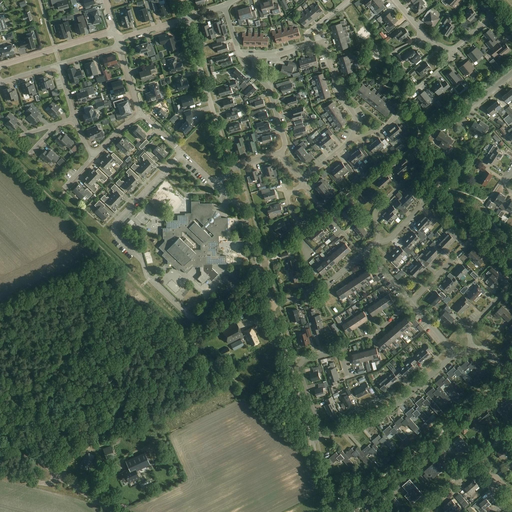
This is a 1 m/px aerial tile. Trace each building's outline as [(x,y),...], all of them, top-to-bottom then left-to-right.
[(59,10),(68,7),(66,0),(63,1),(62,0),(51,0),(53,8),(58,6),(59,10)] [(160,17),(168,14),(164,4),(160,5),(158,0),(154,0),(151,1),(154,11),(158,10),(160,17)] [(268,8),(269,12),(273,11),(274,14),(279,13),(278,8),(277,4),(274,5),(272,0),(267,2),(268,8)] [(373,6),(379,0),(365,0),(364,1),(370,8),(373,6)] [(384,4),(380,0),(379,0),(373,6),(375,8),(372,10),(377,15),(383,10),(380,7),(384,4)] [(425,3),(423,1),(413,8),(418,14),(425,9),(422,6),(425,3)] [(269,12),(266,2),(261,3),(261,4),(257,5),(258,10),(259,9),(262,18),(265,17),(264,16),(270,14),(269,12)] [(314,8),(319,16),(324,12),(318,5),(315,8),(313,5),(310,7),(312,10),(314,8)] [(250,7),(244,9),(247,18),(250,17),(251,20),(257,18),(254,11),(252,12),(250,7)] [(465,20),(460,25),(465,29),(470,24),(471,25),(479,17),(477,15),(473,11),(474,11),(471,7),(468,11),(464,15),(467,18),(465,20)] [(146,8),(138,11),(142,22),(149,20),(146,8)] [(315,19),(319,16),(314,8),(312,10),(310,11),(308,9),(305,11),(307,13),(309,12),(315,19)] [(89,13),(92,24),(94,24),(94,25),(99,23),(99,22),(100,22),(97,10),(92,12),(91,9),(85,11),(86,14),(89,13)] [(244,19),(247,18),(244,9),(238,10),(240,15),(237,16),(240,26),(243,25),(242,23),(245,22),(244,19)] [(126,16),(121,17),(122,21),(121,21),(122,24),(123,24),(124,28),(131,25),(129,18),(132,17),(130,10),(125,11),(126,16)] [(434,12),(430,10),(428,11),(425,16),(428,18),(425,21),(433,27),(438,19),(438,18),(435,16),(432,14),(434,12)] [(304,16),(310,23),(315,19),(309,12),(307,13),(305,15),(303,13),(301,15),(303,17),(304,16)] [(387,23),(394,16),(391,12),(387,15),(385,13),(377,19),(379,22),(383,19),(387,23)] [(74,24),(77,34),(84,32),(82,23),(85,22),(83,15),(77,17),(79,23),(74,24)] [(305,27),(310,23),(304,16),(303,17),(301,19),(299,16),(296,18),(298,21),(300,20),(305,27)] [(398,20),(394,16),(387,23),(389,25),(385,28),(388,33),(396,26),(394,24),(398,20)] [(455,27),(449,23),(451,21),(449,19),(449,18),(446,16),(442,22),(445,24),(446,23),(447,24),(442,32),(448,37),(455,27)] [(331,26),(333,32),(347,28),(346,27),(342,28),(342,25),(345,24),(344,20),(340,22),(341,23),(331,26)] [(60,24),(57,25),(60,34),(59,35),(60,39),(67,37),(66,31),(69,30),(67,21),(60,24)] [(224,24),(221,25),(220,21),(214,23),(214,24),(212,25),(215,35),(218,34),(218,33),(220,32),(221,36),(227,34),(224,24)] [(212,28),(209,29),(208,25),(202,27),(205,36),(208,35),(210,39),(215,38),(212,28)] [(289,27),(290,30),(292,30),(295,39),(301,37),(298,28),(293,29),(293,26),(289,27)] [(289,40),(295,39),(292,30),(290,30),(288,31),(287,28),(284,29),(284,32),(286,31),(289,40)] [(333,32),(335,38),(348,34),(348,33),(344,34),(343,31),(347,30),(347,28),(333,32)] [(395,39),(398,36),(402,41),(410,34),(405,29),(402,31),(399,28),(397,30),(392,35),(395,39)] [(280,33),(283,42),(289,40),(286,31),(284,32),(282,32),(281,29),(278,30),(279,33),(280,33)] [(494,35),(490,29),(486,32),(487,33),(484,35),(489,41),(486,43),(490,48),(497,43),(494,40),(497,38),(495,35),(494,35)] [(280,33),(279,33),(276,34),(275,31),(272,32),(273,35),(275,35),(277,44),(283,42),(280,33)] [(169,38),(168,34),(158,37),(161,45),(167,43),(169,51),(177,48),(174,41),(175,41),(174,37),(169,38)] [(335,38),(336,45),(350,40),(350,39),(346,40),(345,37),(349,36),(348,34),(335,38)] [(27,46),(28,49),(35,47),(32,36),(25,38),(25,40),(19,42),(21,48),(27,46)] [(351,42),(350,40),(336,45),(338,51),(348,48),(347,43),(351,42)] [(148,45),(147,42),(143,44),(141,44),(136,46),(137,47),(135,47),(137,51),(138,51),(139,53),(147,51),(148,57),(155,55),(152,44),(148,45)] [(217,48),(219,53),(228,50),(227,44),(221,46),(220,43),(212,45),(213,49),(217,48)] [(499,43),(496,46),(490,51),(494,56),(497,54),(497,55),(500,53),(502,56),(506,53),(506,54),(509,51),(507,47),(508,47),(505,43),(502,46),(499,43)] [(12,45),(3,47),(2,46),(0,47),(0,55),(0,57),(14,53),(12,45)] [(476,52),(473,48),(469,51),(471,54),(469,56),(473,62),(476,60),(478,62),(482,59),(480,57),(483,55),(479,49),(476,52)] [(403,57),(406,60),(409,57),(411,59),(414,62),(415,64),(421,59),(420,57),(421,56),(416,51),(415,52),(412,49),(409,52),(403,57)] [(117,63),(115,55),(103,59),(105,66),(109,65),(109,66),(113,65),(113,64),(117,63)] [(227,58),(226,55),(216,58),(217,63),(221,62),(222,66),(232,63),(231,57),(227,58)] [(176,64),(175,58),(168,60),(169,66),(168,66),(170,73),(183,69),(181,62),(176,64)] [(475,68),(470,63),(467,65),(464,61),(460,65),(462,67),(460,69),(465,75),(467,73),(469,76),(473,72),(472,71),(475,68)] [(95,69),(93,62),(85,64),(87,69),(86,69),(88,76),(98,73),(96,69),(95,69)] [(296,63),(289,62),(288,67),(282,66),(281,71),(292,74),(294,66),(296,67),(296,63)] [(416,71),(421,76),(422,76),(423,77),(427,74),(425,73),(431,68),(426,62),(421,67),(419,64),(414,68),(416,71)] [(156,71),(153,65),(142,68),(143,71),(139,73),(142,80),(143,80),(143,81),(147,80),(147,79),(152,77),(151,73),(156,71)] [(75,71),(74,67),(67,69),(71,82),(78,80),(77,78),(82,77),(80,71),(76,72),(75,71)] [(246,78),(237,69),(232,74),(241,83),(246,78)] [(456,75),(453,71),(447,76),(454,84),(458,81),(460,83),(464,80),(459,73),(456,75)] [(313,85),(316,84),(316,82),(325,79),(324,73),(314,76),(315,81),(312,82),(313,85)] [(183,82),(182,76),(176,78),(177,83),(176,84),(178,91),(189,87),(187,81),(183,82)] [(47,80),(46,77),(39,79),(42,88),(46,87),(47,90),(54,88),(51,79),(47,80)] [(327,85),(325,79),(316,82),(316,84),(317,86),(314,87),(314,91),(318,89),(317,88),(327,85)] [(113,89),(123,87),(121,80),(113,83),(113,80),(106,82),(108,88),(112,86),(113,89)] [(291,83),(290,80),(281,83),(282,88),(281,88),(283,93),(294,89),(292,83),(291,83)] [(220,96),(232,92),(231,86),(237,85),(236,81),(229,83),(230,86),(228,87),(218,90),(220,96)] [(442,85),(438,81),(435,84),(436,85),(433,88),(438,94),(441,92),(442,93),(450,86),(446,82),(442,85)] [(29,86),(28,82),(21,85),(24,94),(28,93),(29,95),(36,93),(33,85),(29,86)] [(159,93),(156,84),(149,86),(151,91),(150,93),(146,94),(148,101),(156,99),(157,99),(161,98),(160,93),(159,93)] [(246,84),(242,89),(249,96),(256,89),(252,85),(249,87),(246,84)] [(356,93),(361,97),(368,88),(369,90),(372,87),(369,85),(367,87),(363,84),(356,93)] [(319,94),(329,91),(327,85),(317,88),(318,89),(319,92),(315,93),(316,96),(320,95),(319,94)] [(94,93),(92,86),(84,88),(85,92),(77,94),(77,97),(77,98),(77,100),(78,100),(79,103),(83,101),(83,102),(86,101),(86,100),(89,99),(88,96),(89,95),(94,93)] [(123,87),(113,89),(114,93),(110,94),(111,100),(118,98),(117,95),(125,93),(124,92),(125,91),(124,88),(123,88),(123,87)] [(11,91),(10,88),(3,90),(6,99),(10,98),(11,101),(17,99),(15,90),(11,91)] [(368,88),(361,97),(366,101),(373,92),(374,93),(376,91),(374,88),(372,91),(369,90),(368,88)] [(319,94),(320,95),(320,98),(317,99),(318,102),(322,101),(321,99),(331,96),(329,91),(319,94)] [(423,103),(421,105),(424,109),(433,102),(435,99),(432,96),(428,91),(426,93),(424,91),(418,97),(423,103)] [(373,92),(366,101),(371,105),(378,96),(379,97),(381,94),(379,92),(376,95),(374,93),(373,92)] [(297,100),(301,99),(299,93),(293,94),(294,97),(287,99),(289,106),(298,103),(297,100)] [(511,102),(511,98),(507,93),(502,97),(507,103),(510,100),(511,102)] [(194,103),(191,95),(188,96),(180,98),(183,107),(187,106),(187,105),(194,103)] [(378,96),(371,105),(376,109),(383,100),(384,101),(386,98),(384,96),(381,99),(379,97),(378,96)] [(235,105),(233,99),(223,102),(225,108),(235,105)] [(257,102),(256,99),(249,101),(251,106),(256,105),(256,108),(265,105),(263,100),(257,102)] [(119,110),(129,107),(129,106),(130,105),(128,101),(120,103),(119,100),(113,102),(115,108),(118,106),(119,110)] [(383,100),(376,109),(381,113),(388,104),(389,105),(391,102),(389,100),(386,103),(384,101),(383,100)] [(60,108),(53,101),(48,106),(50,108),(47,111),(54,118),(60,113),(57,110),(60,108)] [(492,105),(497,111),(499,109),(501,112),(504,109),(502,107),(497,101),(492,105)] [(104,108),(103,102),(95,104),(97,110),(104,108)] [(328,113),(336,107),(333,102),(325,108),(327,112),(324,114),(326,117),(329,114),(328,113)] [(180,107),(180,104),(175,106),(177,113),(183,111),(182,107),(180,107)] [(388,104),(381,113),(386,116),(393,108),(394,109),(396,106),(394,104),(391,107),(389,105),(388,104)] [(492,115),(497,111),(492,105),(487,109),(492,115)] [(39,114),(30,106),(26,111),(29,114),(26,117),(33,124),(39,119),(36,116),(39,114)] [(97,113),(96,113),(95,111),(94,111),(93,107),(84,110),(85,112),(86,114),(83,115),(85,123),(98,119),(97,117),(98,117),(99,116),(98,114),(97,113)] [(129,107),(119,110),(120,113),(116,114),(118,120),(124,118),(123,115),(132,112),(130,107),(129,108),(129,107)] [(239,110),(238,107),(232,109),(233,112),(226,114),(228,120),(239,117),(237,111),(239,110)] [(294,114),(292,114),(294,121),(303,118),(301,114),(305,113),(303,107),(297,109),(293,111),(294,114)] [(340,112),(336,107),(328,113),(329,114),(331,117),(328,119),(330,121),(333,119),(332,118),(340,112)] [(168,115),(161,109),(157,113),(164,119),(168,115)] [(261,113),(260,110),(253,112),(249,113),(250,117),(254,116),(254,118),(259,116),(260,119),(268,117),(267,111),(261,113)] [(192,117),(190,111),(184,113),(186,119),(187,121),(179,129),(180,129),(179,130),(181,132),(182,132),(184,134),(192,126),(190,124),(193,121),(191,118),(192,117)] [(17,120),(9,112),(5,117),(8,120),(5,124),(12,131),(17,125),(15,123),(17,120)] [(335,123),(343,117),(340,112),(332,118),(333,119),(334,121),(331,124),(333,126),(336,124),(335,123)] [(335,123),(336,124),(338,126),(335,128),(337,131),(340,129),(339,127),(347,122),(343,117),(335,123)] [(263,125),(262,122),(256,124),(258,129),(261,128),(262,131),(271,128),(269,123),(263,125)] [(481,126),(475,122),(470,129),(479,135),(482,131),(485,133),(489,127),(483,123),(481,126)] [(241,130),(239,123),(229,127),(231,133),(241,130)] [(304,127),(303,124),(294,127),(295,132),(294,132),(296,137),(307,133),(305,127),(304,127)] [(397,124),(392,128),(398,136),(401,133),(402,134),(406,131),(401,125),(399,127),(397,124)] [(99,132),(97,126),(87,130),(91,139),(94,137),(95,140),(104,136),(102,131),(99,132)] [(142,130),(138,126),(135,129),(136,129),(133,132),(141,140),(146,135),(141,131),(142,130)] [(398,136),(392,128),(387,132),(389,135),(387,137),(392,143),(396,140),(395,138),(398,136)] [(324,138),(330,145),(334,141),(330,136),(333,134),(329,129),(324,132),(327,135),(324,138)] [(451,138),(441,131),(436,139),(441,142),(439,145),(446,150),(450,144),(448,142),(451,138)] [(254,142),(256,141),(255,136),(254,133),(249,134),(251,141),(248,142),(250,152),(256,150),(254,142)] [(262,134),(255,136),(256,141),(257,141),(263,140),(264,143),(272,141),(271,135),(262,137),(262,134)] [(73,143),(65,135),(62,137),(60,135),(54,140),(62,147),(65,144),(68,148),(73,143)] [(330,145),(324,138),(321,140),(318,137),(314,141),(318,146),(321,144),(325,149),(330,145)] [(244,145),(242,138),(237,139),(238,143),(234,144),(237,155),(243,153),(241,145),(244,145)] [(373,142),(379,149),(382,146),(384,149),(386,147),(386,146),(388,144),(384,139),(382,142),(379,138),(373,142)] [(127,144),(122,139),(117,145),(125,152),(130,147),(132,150),(135,147),(129,142),(127,144)] [(149,142),(146,139),(139,147),(141,149),(149,142)] [(299,149),(295,152),(299,157),(306,151),(304,149),(307,146),(303,142),(297,146),(299,149)] [(379,149),(373,142),(368,146),(372,150),(369,152),(373,157),(381,151),(379,149)] [(490,150),(488,153),(499,160),(503,155),(498,152),(500,149),(496,147),(494,145),(490,150)] [(71,151),(74,154),(79,149),(76,146),(71,151)] [(162,151),(158,146),(153,151),(161,159),(164,156),(164,157),(167,154),(163,150),(162,151)] [(359,148),(354,153),(359,159),(360,159),(362,163),(367,159),(366,157),(368,155),(364,151),(362,152),(359,148)] [(58,158),(50,150),(47,153),(45,150),(39,156),(47,163),(50,160),(53,163),(58,158)] [(306,151),(299,157),(303,162),(307,159),(309,161),(314,158),(312,155),(313,154),(311,151),(308,154),(306,151)] [(108,154),(104,158),(111,165),(114,163),(115,164),(116,164),(117,164),(119,166),(123,162),(113,153),(111,155),(110,156),(108,154)] [(145,162),(142,164),(150,171),(153,167),(151,165),(152,164),(154,162),(145,153),(141,156),(144,159),(143,159),(143,160),(145,162)] [(357,161),(359,159),(354,153),(349,157),(352,160),(349,163),(353,168),(356,165),(357,167),(359,164),(357,161)] [(499,160),(488,153),(487,156),(489,157),(488,160),(486,159),(484,162),(490,166),(491,163),(495,166),(499,160)] [(111,165),(104,158),(100,162),(102,164),(101,165),(102,165),(99,167),(109,177),(112,173),(110,171),(110,170),(110,169),(109,168),(111,165)] [(408,163),(404,158),(400,162),(402,164),(396,170),(400,175),(409,168),(406,165),(408,163)] [(342,162),(337,166),(342,173),(344,176),(347,173),(348,175),(353,170),(348,164),(345,166),(342,162)] [(150,171),(142,164),(140,167),(138,165),(137,165),(137,166),(134,163),(131,167),(140,176),(143,174),(144,173),(146,175),(150,171)] [(486,167),(481,164),(478,168),(483,171),(485,172),(479,181),(486,186),(493,175),(486,170),(484,169),(486,167)] [(273,171),(271,166),(265,168),(267,176),(274,174),(275,177),(278,176),(276,170),(273,171)] [(340,175),(342,173),(337,166),(332,170),(335,174),(332,176),(336,181),(339,179),(340,180),(342,178),(340,175)] [(129,178),(127,180),(134,187),(138,183),(136,181),(137,180),(139,178),(129,168),(126,172),(128,175),(128,176),(129,178)] [(92,170),(89,174),(96,181),(98,178),(100,180),(101,180),(102,179),(104,182),(108,178),(98,169),(96,171),(95,171),(94,172),(92,170)] [(248,177),(250,183),(253,182),(253,180),(258,179),(259,182),(264,180),(262,174),(258,175),(257,170),(250,172),(251,176),(248,177)] [(391,174),(388,171),(384,174),(386,176),(378,183),(382,188),(391,180),(388,177),(391,174)] [(94,184),(96,181),(89,174),(85,178),(87,180),(86,181),(84,183),(94,193),(97,189),(95,187),(95,186),(95,185),(94,184)] [(316,188),(320,193),(327,188),(325,185),(328,183),(325,180),(324,181),(322,178),(317,182),(320,185),(316,188)] [(131,191),(134,187),(127,180),(125,183),(123,181),(122,181),(122,182),(119,179),(116,183),(125,192),(128,190),(129,189),(131,191)] [(114,194),(112,196),(119,203),(123,199),(121,197),(122,196),(124,194),(114,184),(111,188),(113,190),(113,191),(113,192),(114,194)] [(84,191),(78,185),(73,190),(79,196),(78,196),(81,199),(84,195),(88,199),(92,194),(87,188),(84,191)] [(370,192),(365,186),(360,191),(362,192),(357,196),(364,204),(370,199),(367,194),(370,192)] [(408,192),(404,197),(410,203),(415,199),(412,196),(416,192),(411,187),(407,191),(408,192)] [(269,192),(268,188),(261,190),(263,194),(264,194),(266,200),(276,197),(274,190),(269,192)] [(327,188),(320,193),(324,198),(328,195),(330,198),(335,194),(333,191),(334,191),(332,188),(329,190),(327,188)] [(499,207),(502,209),(507,202),(504,201),(506,197),(500,193),(494,202),(500,206),(499,207)] [(119,203),(112,196),(109,199),(108,197),(107,197),(106,198),(104,195),(100,199),(110,208),(112,206),(113,206),(114,205),(116,207),(119,203)] [(397,198),(393,202),(400,209),(401,207),(403,205),(406,208),(410,203),(404,197),(400,201),(397,198)] [(105,206),(99,200),(94,205),(98,209),(95,212),(97,214),(98,214),(104,219),(109,214),(103,208),(105,206)] [(199,204),(199,201),(191,201),(191,213),(185,213),(185,215),(177,215),(177,220),(166,220),(166,228),(162,228),(163,239),(164,239),(164,241),(158,247),(164,252),(162,255),(167,260),(167,263),(169,263),(170,264),(170,265),(173,265),(178,271),(181,268),(186,273),(192,268),(191,268),(192,267),(193,267),(200,267),(200,271),(201,271),(201,275),(198,279),(203,284),(208,279),(211,281),(218,274),(212,269),(212,264),(226,264),(226,256),(220,256),(220,254),(217,254),(217,247),(219,246),(218,236),(226,236),(226,228),(228,228),(227,218),(221,218),(220,216),(214,219),(213,218),(211,217),(215,211),(212,209),(212,203),(199,204)] [(506,210),(511,214),(511,213),(511,201),(509,204),(507,202),(502,209),(505,211),(506,210)] [(282,210),(280,203),(270,206),(270,205),(267,206),(270,217),(277,215),(276,212),(282,210)] [(350,208),(346,204),(341,208),(344,211),(342,213),(348,221),(354,216),(349,209),(350,208)] [(397,210),(392,205),(387,210),(389,212),(388,214),(386,212),(383,215),(391,223),(397,216),(394,213),(397,210)] [(425,216),(420,221),(427,228),(431,224),(433,226),(436,222),(431,217),(429,219),(425,216)] [(363,225),(359,220),(354,224),(357,227),(354,229),(361,237),(367,232),(362,226),(363,225)] [(283,221),(274,225),(277,232),(283,229),(286,236),(295,232),(291,225),(289,223),(285,225),(283,221)] [(427,236),(425,234),(426,233),(424,231),(427,228),(420,221),(415,226),(419,229),(417,231),(419,233),(422,237),(425,239),(427,236)] [(315,231),(320,237),(323,240),(326,238),(323,235),(325,233),(326,234),(329,232),(325,228),(323,230),(321,227),(315,231)] [(443,238),(451,245),(455,240),(452,236),(454,234),(448,229),(445,232),(447,234),(443,238)] [(315,241),(320,237),(315,231),(310,235),(308,238),(311,241),(313,239),(315,241)] [(413,232),(408,237),(416,244),(419,240),(421,242),(425,239),(422,237),(419,233),(417,231),(415,233),(413,232)] [(405,248),(411,253),(414,249),(412,248),(416,244),(408,237),(403,242),(407,246),(405,248)] [(437,240),(434,243),(435,244),(434,244),(438,247),(440,249),(442,247),(446,250),(451,245),(443,238),(439,242),(437,240)] [(428,251),(435,258),(440,253),(436,249),(438,247),(434,244),(435,244),(433,242),(430,245),(432,247),(428,251)] [(337,245),(339,248),(340,247),(346,254),(351,250),(345,243),(341,246),(339,244),(337,245)] [(407,257),(411,253),(405,248),(403,250),(399,246),(394,252),(402,258),(405,255),(407,257)] [(342,259),(346,254),(340,247),(339,248),(337,251),(334,248),(332,249),(335,252),(336,251),(342,259)] [(483,256),(474,248),(467,255),(471,259),(473,258),(475,259),(473,261),(479,266),(483,262),(480,259),(483,256)] [(337,263),(342,259),(336,251),(335,252),(332,255),(329,252),(327,253),(330,256),(331,256),(337,263)] [(430,263),(435,258),(428,251),(424,255),(422,253),(419,256),(425,262),(427,260),(430,263)] [(402,258),(394,252),(390,257),(393,260),(391,262),(397,268),(400,264),(398,262),(402,258)] [(332,267),(337,263),(331,256),(330,256),(327,259),(325,256),(323,258),(325,260),(326,260),(332,267)] [(414,266),(421,273),(426,268),(423,264),(425,262),(419,256),(416,260),(418,262),(414,266)] [(299,270),(296,259),(286,261),(288,267),(289,267),(290,268),(288,269),(292,283),(298,281),(295,271),(299,270)] [(318,262),(320,265),(321,264),(327,271),(332,267),(326,260),(325,260),(322,263),(320,260),(318,262)] [(321,264),(320,265),(318,267),(315,264),(313,266),(316,269),(317,269),(322,275),(327,271),(321,264)] [(471,269),(466,265),(464,267),(462,265),(454,273),(460,278),(468,270),(468,271),(471,269)] [(421,273),(414,266),(410,270),(408,268),(405,271),(411,276),(413,274),(417,278),(421,273)] [(488,280),(486,282),(493,288),(495,286),(500,281),(497,277),(499,275),(498,274),(492,268),(489,271),(486,274),(490,277),(487,279),(488,280)] [(368,270),(363,274),(368,282),(369,281),(372,279),(374,282),(376,281),(377,282),(380,280),(376,275),(373,277),(368,270)] [(363,285),(364,285),(367,282),(369,286),(371,284),(369,281),(368,282),(363,274),(358,277),(363,285)] [(454,278),(451,275),(449,277),(450,278),(446,281),(445,280),(444,282),(445,283),(442,286),(449,293),(455,287),(453,286),(455,284),(456,284),(458,282),(454,278)] [(358,277),(353,281),(358,289),(359,288),(362,286),(364,289),(366,288),(364,285),(363,285),(358,277)] [(358,289),(353,281),(347,284),(353,292),(354,292),(357,289),(359,293),(361,291),(359,288),(358,289)] [(353,292),(347,284),(342,288),(347,296),(348,295),(352,293),(354,296),(356,295),(354,292),(353,292)] [(481,288),(477,284),(474,286),(475,287),(468,295),(473,300),(481,292),(479,290),(481,288)] [(351,298),(348,295),(347,296),(342,288),(337,292),(342,299),(346,297),(348,300),(351,298)] [(446,297),(441,292),(439,294),(436,292),(428,300),(434,306),(441,298),(443,300),(446,297)] [(380,295),(383,298),(384,298),(389,305),(394,302),(389,294),(385,297),(383,294),(380,295)] [(384,298),(383,298),(379,300),(377,297),(375,299),(377,302),(378,301),(384,309),(389,305),(384,298)] [(468,301),(464,297),(462,300),(463,300),(455,308),(461,314),(469,306),(466,304),(468,301)] [(378,312),(384,309),(378,301),(377,302),(374,304),(372,301),(370,302),(372,305),(373,305),(378,312)] [(373,316),(378,312),(373,305),(372,305),(369,307),(367,304),(365,306),(367,309),(368,309),(373,316)] [(451,310),(446,306),(443,310),(445,312),(440,317),(446,322),(443,324),(447,327),(454,319),(448,313),(451,310)] [(511,317),(511,315),(502,306),(493,315),(497,318),(501,315),(508,322),(511,317)] [(313,324),(321,321),(319,315),(315,316),(314,311),(315,310),(314,308),(311,309),(312,311),(308,313),(310,318),(311,318),(313,324)] [(300,318),(297,309),(290,311),(293,322),(298,320),(300,324),(305,323),(303,317),(300,318)] [(358,315),(363,322),(369,319),(364,311),(359,314),(357,311),(355,312),(357,315),(358,315)] [(358,326),(363,322),(358,315),(357,315),(354,317),(352,314),(350,316),(352,319),(353,318),(358,326)] [(414,328),(416,326),(413,323),(412,324),(407,317),(402,321),(408,328),(409,328),(412,325),(414,328)] [(353,329),(358,326),(353,318),(352,319),(349,321),(347,318),(345,319),(347,322),(348,322),(353,329)] [(323,327),(321,321),(313,324),(314,329),(313,330),(315,335),(319,334),(318,330),(322,329),(322,327),(323,327)] [(348,322),(347,322),(344,324),(342,321),(339,323),(342,326),(343,326),(348,333),(353,329),(348,322)] [(402,321),(397,325),(403,332),(404,332),(407,329),(409,332),(411,331),(409,328),(408,328),(402,321)] [(243,337),(236,322),(221,329),(223,334),(220,336),(222,341),(226,339),(228,344),(243,337)] [(403,332),(397,325),(392,330),(398,337),(399,336),(402,333),(405,336),(406,335),(404,332),(403,332)] [(256,333),(253,327),(243,332),(248,341),(249,340),(251,346),(259,342),(255,334),(256,333)] [(311,335),(309,328),(304,330),(305,333),(299,335),(302,345),(310,343),(308,336),(311,335)] [(398,337),(392,330),(387,334),(394,341),(394,340),(397,337),(400,340),(402,339),(399,336),(398,337)] [(394,341),(387,334),(383,338),(389,345),(390,344),(393,342),(395,345),(397,343),(394,340),(394,341)] [(389,345),(383,338),(378,342),(384,349),(388,346),(390,349),(392,347),(390,344),(389,345)] [(244,346),(241,340),(231,345),(234,351),(244,346)] [(424,348),(420,352),(427,360),(429,357),(430,358),(432,356),(428,352),(431,349),(427,344),(423,347),(424,348)] [(230,352),(228,348),(220,351),(222,356),(230,352)] [(373,359),(374,358),(378,357),(379,361),(381,360),(380,356),(379,357),(377,348),(370,350),(373,359)] [(370,350),(364,351),(367,360),(368,360),(372,359),(372,362),(373,363),(372,363),(374,370),(377,369),(374,358),(373,359),(370,350)] [(364,351),(358,353),(361,362),(362,362),(365,361),(367,367),(369,366),(368,360),(367,360),(364,351)] [(411,358),(416,363),(418,360),(422,364),(424,363),(423,362),(427,360),(420,352),(415,356),(414,355),(411,358)] [(364,369),(362,362),(361,362),(358,353),(352,355),(354,364),(359,362),(361,369),(364,369)] [(416,363),(411,358),(408,360),(409,361),(405,365),(411,373),(414,370),(415,371),(417,369),(413,365),(416,363)] [(467,361),(461,367),(465,371),(469,368),(471,370),(470,370),(471,371),(472,370),(474,368),(481,376),(485,372),(473,359),(471,362),(472,362),(470,364),(467,361)] [(327,370),(329,376),(337,374),(334,362),(330,364),(331,366),(324,368),(325,371),(327,370)] [(324,371),(322,365),(318,366),(319,368),(313,368),(313,373),(310,374),(312,382),(320,379),(318,373),(324,371)] [(411,373),(405,365),(400,369),(399,368),(396,371),(400,375),(403,373),(407,378),(409,376),(408,375),(411,373)] [(451,378),(455,374),(457,376),(458,377),(459,376),(458,376),(460,374),(469,385),(473,381),(465,371),(461,367),(460,366),(457,368),(458,369),(456,370),(454,367),(447,373),(449,375),(451,378)] [(398,377),(400,375),(396,371),(394,373),(392,371),(387,376),(394,384),(397,381),(398,382),(400,380),(398,377)] [(337,374),(329,376),(331,382),(329,383),(330,386),(336,384),(335,381),(339,380),(337,374)] [(463,392),(451,378),(449,375),(446,378),(447,379),(445,380),(443,377),(436,383),(439,386),(440,387),(445,384),(446,386),(447,387),(448,386),(449,384),(459,395),(463,392)] [(377,383),(380,387),(384,391),(389,387),(390,388),(392,387),(391,386),(394,384),(387,376),(383,380),(382,379),(379,381),(377,383)] [(328,387),(326,381),(323,382),(324,383),(318,383),(318,388),(315,389),(317,397),(325,395),(323,388),(328,387)] [(369,388),(366,383),(361,386),(362,387),(355,391),(358,398),(368,393),(366,390),(369,388)] [(451,399),(440,387),(439,386),(437,389),(438,389),(436,391),(433,388),(426,394),(428,396),(431,398),(435,395),(437,397),(436,397),(437,398),(438,397),(440,395),(446,402),(451,399)] [(342,397),(341,398),(344,403),(341,404),(344,408),(352,404),(348,396),(351,394),(348,389),(344,391),(345,393),(341,395),(342,397)] [(443,412),(431,398),(428,396),(426,398),(427,399),(425,400),(422,397),(415,403),(418,407),(419,406),(420,408),(424,404),(426,406),(425,406),(426,407),(427,406),(429,404),(439,415),(443,412)] [(335,403),(332,397),(326,400),(328,404),(324,406),(329,415),(337,411),(334,404),(335,403)] [(511,409),(511,400),(504,407),(502,406),(497,410),(503,417),(511,409)] [(493,403),(486,409),(489,412),(492,409),(491,408),(495,405),(493,403)] [(419,406),(418,407),(416,409),(416,410),(415,411),(412,408),(405,414),(407,416),(408,416),(410,419),(410,418),(414,415),(416,416),(415,417),(416,418),(417,417),(419,415),(428,426),(433,422),(420,408),(419,406)] [(486,410),(477,418),(481,423),(491,415),(486,410)] [(422,432),(410,418),(410,419),(408,416),(407,416),(405,418),(406,419),(404,420),(401,417),(395,423),(396,424),(399,428),(403,424),(405,426),(405,427),(406,426),(408,425),(415,432),(419,436),(422,432)] [(483,427),(474,422),(471,429),(480,433),(483,427)] [(407,437),(399,428),(396,424),(393,426),(394,427),(392,429),(390,426),(383,432),(385,434),(387,436),(391,433),(393,435),(394,436),(394,435),(396,433),(403,440),(407,437)] [(396,446),(387,436),(385,434),(382,436),(383,437),(381,438),(379,435),(372,441),(374,444),(375,444),(376,446),(380,442),(382,444),(383,445),(384,444),(383,444),(385,442),(392,450),(396,446)] [(469,447),(460,437),(457,440),(460,444),(455,449),(460,454),(469,447)] [(452,447),(448,443),(443,447),(448,452),(452,447)] [(375,444),(374,444),(372,446),(373,447),(371,448),(368,445),(362,451),(366,456),(370,452),(372,454),(372,455),(373,454),(375,453),(382,460),(386,457),(376,446),(375,444)] [(115,458),(111,446),(103,449),(107,461),(115,458)] [(372,462),(366,456),(362,451),(358,447),(355,449),(356,450),(354,451),(352,448),(345,454),(349,459),(353,455),(355,457),(356,458),(357,457),(356,457),(358,455),(368,466),(372,462)] [(510,453),(506,447),(497,453),(501,459),(503,458),(504,459),(509,456),(508,454),(510,453)] [(447,455),(442,448),(437,452),(442,459),(447,455)] [(355,466),(349,459),(345,454),(342,451),(340,453),(340,454),(339,455),(336,452),(329,458),(333,463),(338,459),(339,461),(340,462),(341,462),(341,461),(343,460),(351,470),(355,466)] [(150,465),(144,452),(126,461),(129,469),(126,470),(126,471),(120,473),(123,481),(127,480),(129,483),(139,478),(136,471),(150,465)] [(93,458),(86,455),(84,460),(83,460),(80,466),(88,469),(93,458)] [(447,466),(439,458),(424,472),(429,477),(431,475),(433,478),(447,466)] [(422,494),(410,480),(403,486),(412,497),(408,499),(412,504),(419,498),(422,494)] [(479,486),(474,481),(465,488),(470,494),(479,486)] [(469,505),(460,494),(456,497),(464,509),(469,505)] [(483,500),(481,498),(472,506),(474,508),(476,507),(480,511),(486,511),(487,511),(484,509),(490,503),(486,498),(483,500)] [(458,503),(456,505),(452,500),(443,507),(445,510),(445,511),(444,511),(458,511),(462,509),(458,503)]
